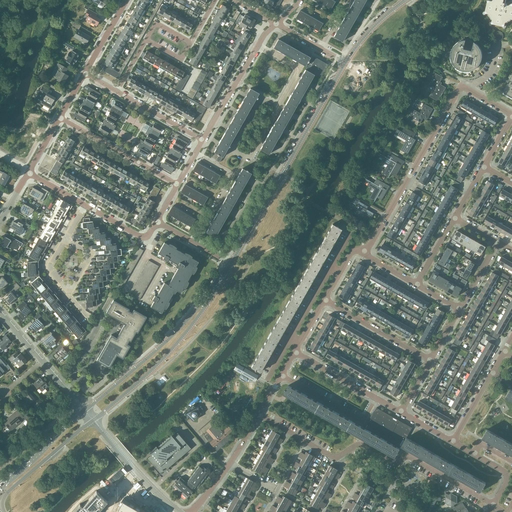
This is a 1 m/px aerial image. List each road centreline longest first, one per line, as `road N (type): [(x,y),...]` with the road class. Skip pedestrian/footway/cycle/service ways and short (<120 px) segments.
road 1 (residential): [(492,505),(408,456),(393,461),(358,443),(334,458),(259,415)]
road 2 (tertiary): [(230,263),(346,61)]
road 3 (residential): [(364,252),(461,85)]
road 4 (tertiary): [(93,420),(170,350),(219,282)]
road 5 (tertiary): [(219,282),(83,411)]
road 6 (tertiary): [(180,511),(93,420)]
road 7 (residential): [(430,360),(324,300)]
road 8 (tertiary): [(0,498),(93,420)]
road 9 (residential): [(194,242),(232,174),(195,152)]
road 10 (residential): [(376,398),(363,422),(282,375)]
